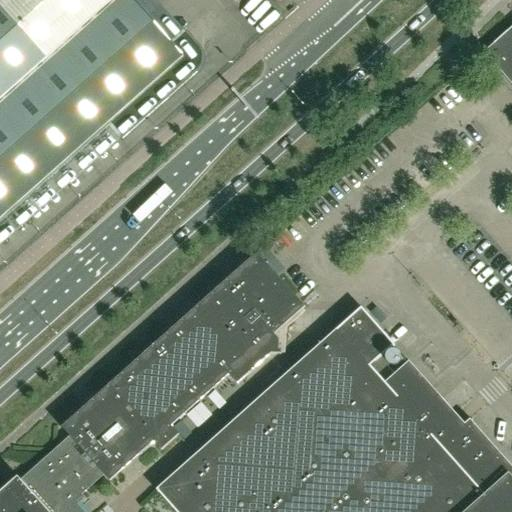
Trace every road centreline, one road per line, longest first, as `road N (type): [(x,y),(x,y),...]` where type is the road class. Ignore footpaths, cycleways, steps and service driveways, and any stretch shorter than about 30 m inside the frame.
road 1 (primary): [(0,398),(445,0)]
road 2 (primary): [(365,0),(0,335)]
